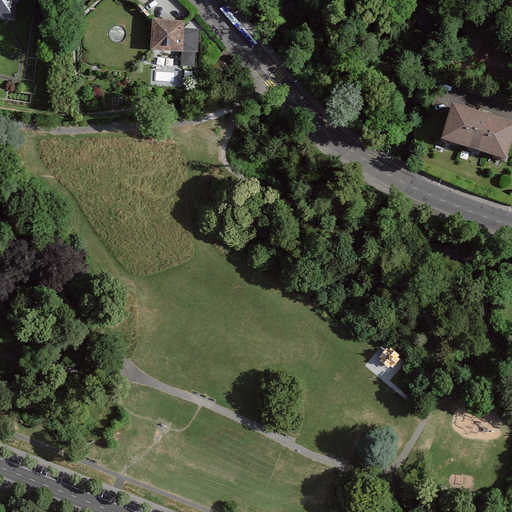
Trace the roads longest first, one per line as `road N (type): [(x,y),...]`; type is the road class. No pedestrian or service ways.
road 1 (secondary): [(207,0),(341,144),(412,189),(511,226)]
road 2 (tertiary): [(0,467),(113,511)]
